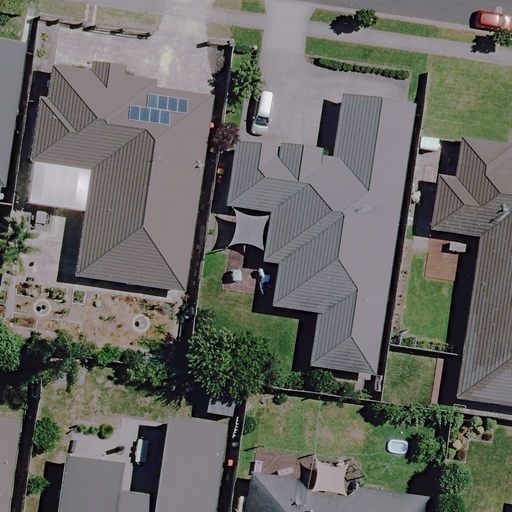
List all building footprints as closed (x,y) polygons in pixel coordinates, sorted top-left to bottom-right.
[(0,139),(10,50),(0,49),(0,139)] [(140,80),(37,68),(26,167),(80,173),(67,287),(178,300),(200,102),(138,95),(140,80)] [(242,279),(264,283),(260,310),(310,317),(302,370),(365,379),(402,112),(331,102),(323,156),(226,143),(217,207),(211,250),(246,254),(242,279)] [(511,160),(435,149),(422,233),(470,240),(453,354),(511,363),(511,160)] [(201,511),(213,430),(153,421),(142,501),(109,496),(112,470),(40,461),(33,511),(201,511)] [(0,501),(9,427),(0,425),(0,501)] [(416,511),(417,508),(241,479),(236,511),(416,511)]
